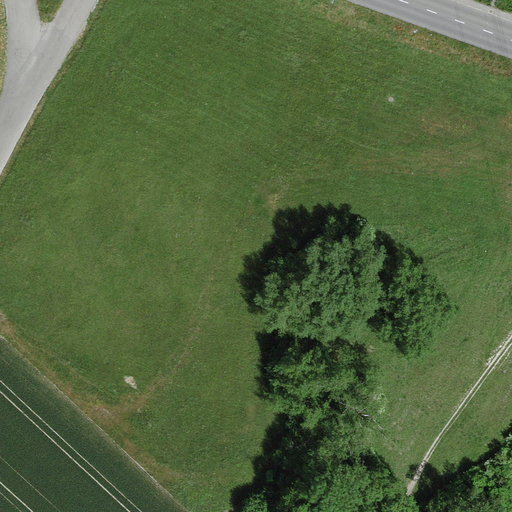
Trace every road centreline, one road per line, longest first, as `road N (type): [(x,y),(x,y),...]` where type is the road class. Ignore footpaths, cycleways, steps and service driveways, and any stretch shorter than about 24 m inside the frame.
road 1 (unclassified): [(82,0),(12,115)]
road 2 (tertiary): [(397,0),(511,40)]
